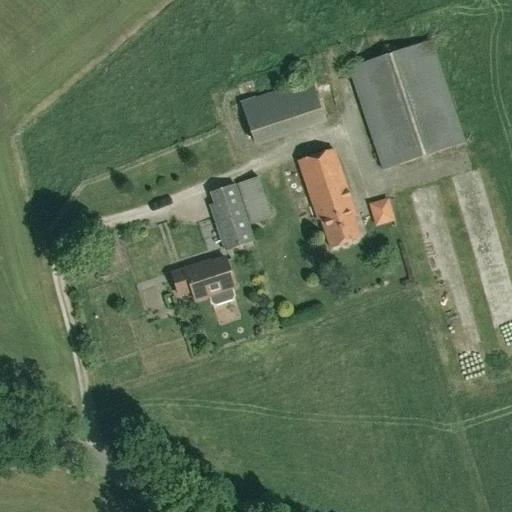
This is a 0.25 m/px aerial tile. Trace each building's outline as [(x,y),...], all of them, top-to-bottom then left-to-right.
[(350,69),(383,172),(465,145),(431,42),(350,69)] [(311,82),(294,88),(305,126),(323,120),(311,82)] [(355,217),(333,151),(297,163),(317,222),(320,221),(329,250),(360,240),(352,218),(355,217)] [(271,220),(257,179),(237,186),(251,226),(271,220)] [(210,208),(225,253),(254,244),(234,187),(211,195),(214,206),(210,208)] [(203,265),(171,275),(178,297),(192,293),(195,304),(235,291),(225,261),(203,268),(203,265)]
